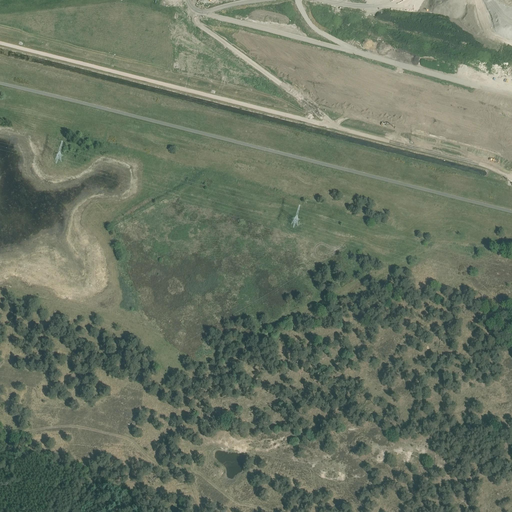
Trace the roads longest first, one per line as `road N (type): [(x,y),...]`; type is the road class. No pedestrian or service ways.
road 1 (track): [(0,43),(511,177)]
road 2 (unclassified): [(0,83),(511,211)]
